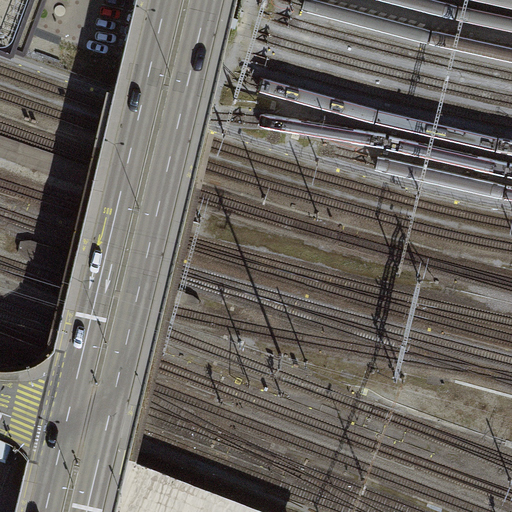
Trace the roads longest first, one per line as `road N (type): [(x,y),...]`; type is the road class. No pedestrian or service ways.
road 1 (tertiary): [(167,0),(45,511)]
road 2 (tertiary): [(86,511),(208,0)]
